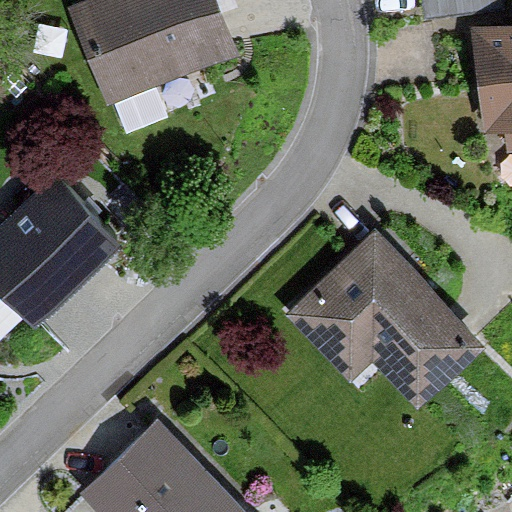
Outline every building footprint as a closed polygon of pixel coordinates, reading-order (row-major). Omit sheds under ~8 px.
[(214,0),(117,0),(71,17),(107,113),(238,64),(214,0)] [(502,0),(421,0),(425,30),(505,19),(502,0)] [(511,147),(511,34),(478,38),(490,150),(511,147)] [(125,257),(56,188),(0,243),(0,298),(41,340),(125,257)] [(488,354),(374,231),(283,314),(351,388),(373,368),(419,417),(488,354)] [(238,511),(158,427),(79,500),(90,511),(238,511)]
